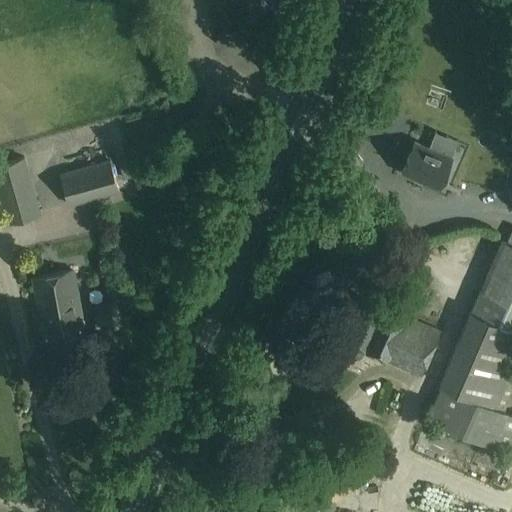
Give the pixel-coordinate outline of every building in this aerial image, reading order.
[(414,142),(402,171),(439,187),(451,157),(414,142)] [(455,184),(511,190),(511,165),(509,166),(511,149),(482,146),(480,160),(458,157),(455,184)] [(39,213),(23,157),(0,163),(0,201),(6,222),(39,213)] [(109,160),(59,174),(68,205),(118,191),(109,160)] [(511,243),(500,238),(470,308),(511,326),(511,243)] [(86,343),(80,309),(73,270),(32,278),(45,350),(86,343)] [(420,374),(439,330),(345,290),(326,334),(328,335),(326,341),(327,346),(344,354),(349,344),(420,374)] [(113,328),(110,315),(111,315),(108,300),(93,303),(96,315),(94,315),(94,318),(96,331),(113,328)] [(511,326),(470,308),(438,383),(440,384),(426,417),(508,452),(511,441),(511,326)] [(372,468),(373,454),(356,453),(356,468),(372,468)] [(338,470),(339,487),(372,485),(372,468),(338,470)] [(423,493),(436,493),(436,475),(423,475),(423,493)]
